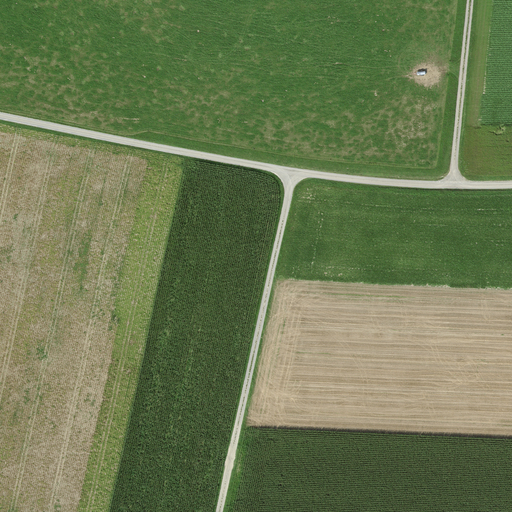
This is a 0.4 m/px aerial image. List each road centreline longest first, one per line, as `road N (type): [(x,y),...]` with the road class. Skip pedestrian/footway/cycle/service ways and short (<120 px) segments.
road 1 (track): [(0,115),(294,173),(453,184)]
road 2 (track): [(294,173),(217,511)]
road 3 (track): [(470,0),(453,184)]
